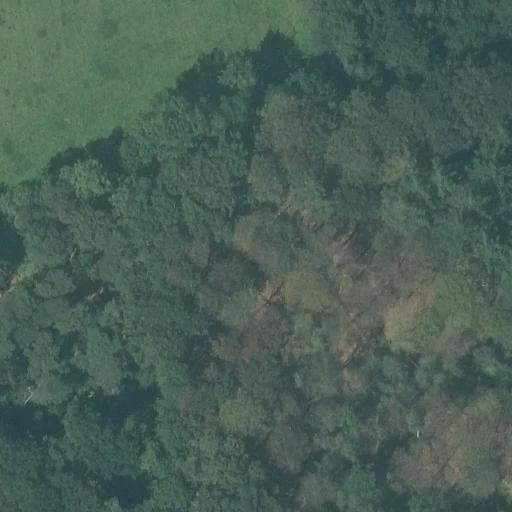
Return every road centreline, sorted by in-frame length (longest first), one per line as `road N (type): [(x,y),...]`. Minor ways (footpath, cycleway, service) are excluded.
road 1 (tertiary): [(511,69),(218,156),(123,195)]
road 2 (tertiary): [(0,255),(123,195)]
